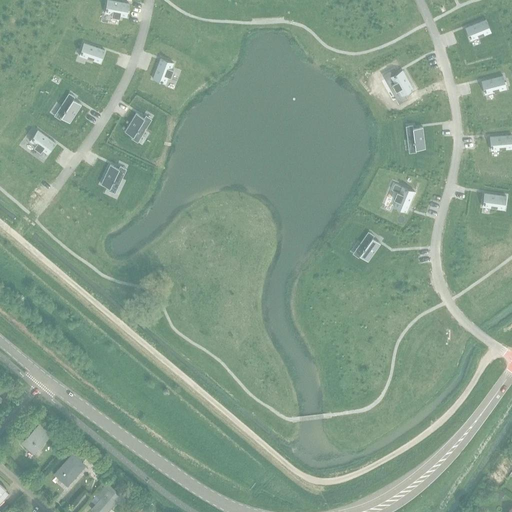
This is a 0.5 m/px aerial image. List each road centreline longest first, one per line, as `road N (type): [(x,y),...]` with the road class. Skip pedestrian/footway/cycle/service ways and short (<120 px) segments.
road 1 (unclassified): [(511,356),(487,357),(450,412),(387,459),(318,482),(0,223)]
road 2 (tertiary): [(242,511),(41,377)]
road 3 (tertiary): [(364,511),(429,469),(511,370)]
